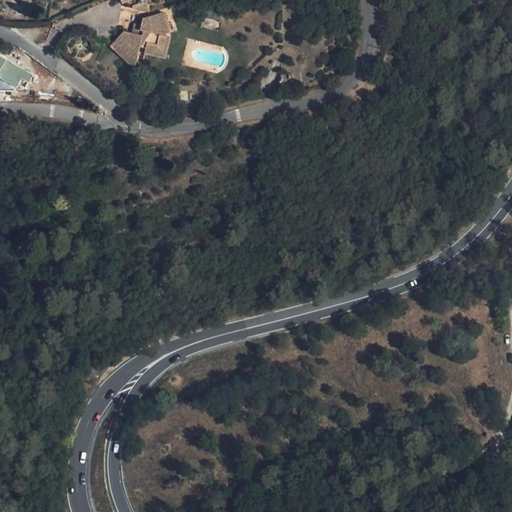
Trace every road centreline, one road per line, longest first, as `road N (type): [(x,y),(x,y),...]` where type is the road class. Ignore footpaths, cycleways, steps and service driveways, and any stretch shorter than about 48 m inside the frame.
road 1 (tertiary): [(211,337),(434,268),(469,244),(511,192)]
road 2 (residential): [(124,122),(172,127),(307,101),(350,82),(367,55),(366,0)]
road 3 (tertiary): [(211,337),(148,359),(101,399),(79,451),(81,511)]
road 4 (tertiary): [(126,511),(114,471),(120,425),(156,371),(211,337)]
road 5 (residential): [(124,122),(0,36)]
road 6 (residential): [(0,104),(124,122)]
